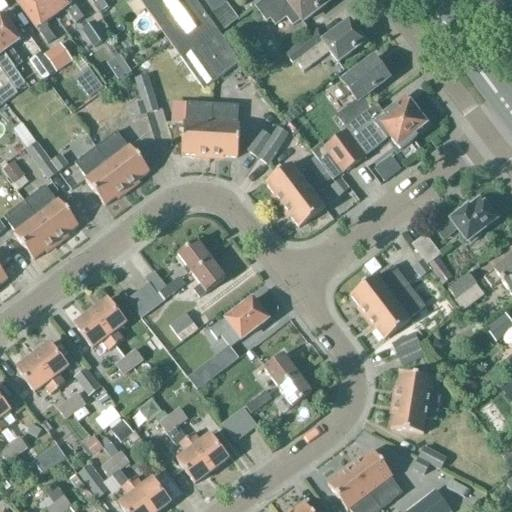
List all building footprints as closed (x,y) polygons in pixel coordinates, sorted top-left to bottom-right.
[(55,40),(44,25),(55,18),(41,0),(21,0),(17,3),(48,45),(55,40)] [(41,0),(55,18),(65,10),(76,25),(83,20),(68,0),(41,0)] [(138,0),(203,91),(240,64),(194,0),(138,0)] [(209,17),(229,2),(227,0),(205,0),(200,4),(209,17)] [(288,0),(287,2),(285,0),(267,0),(257,7),(267,21),(272,19),(277,25),(286,17),(293,26),(301,20),(303,23),(330,2),(328,0),(288,0)] [(221,34),(238,21),(226,5),(209,18),(221,34)] [(0,47),(16,69),(22,64),(11,49),(22,41),(3,15),(0,17),(0,47)] [(338,65),(365,45),(349,23),(325,41),(318,33),(286,57),(293,67),(296,64),(303,74),(330,54),(338,65)] [(106,41),(95,24),(83,32),(95,49),(106,41)] [(242,41),(231,27),(222,35),(232,48),(242,41)] [(60,46),(46,57),(51,64),(65,52),(60,46)] [(15,69),(16,69),(0,47),(0,69),(16,92),(26,85),(15,69)] [(57,72),(51,64),(46,57),(43,52),(29,62),(43,82),(57,72)] [(72,63),(65,52),(51,64),(57,72),(58,73),(72,63)] [(362,100),(389,80),(386,76),(389,74),(383,67),(380,68),(374,60),(342,84),(343,86),(337,89),(343,98),(349,93),(356,102),(335,117),(344,129),(346,128),(352,128),(367,116),(367,115),(372,112),(362,100)] [(125,66),(112,74),(118,83),(130,74),(125,66)] [(95,79),(83,88),(91,99),(103,90),(95,79)] [(146,116),(157,113),(146,79),(135,82),(141,103),(146,116)] [(413,136),(426,126),(423,122),(422,120),(419,115),(417,115),(405,99),(382,117),(383,119),(375,125),(367,116),(352,128),(346,128),(344,129),(345,131),(344,132),(345,133),(324,149),(322,146),(313,154),(334,182),(345,173),(345,174),(366,158),(365,157),(390,139),(400,152),(416,140),(413,136)] [(146,116),(141,103),(130,107),(134,120),(146,116)] [(182,157),(209,159),(212,107),(187,105),(186,124),(183,124),(182,157)] [(238,108),(212,107),(209,159),(237,160),(239,127),(237,127),(238,108)] [(12,133),(48,181),(57,173),(35,145),(21,126),(12,133)] [(277,130),(271,140),(257,160),(267,167),(287,137),(277,130)] [(271,140),(261,134),(247,153),(257,160),(271,140)] [(116,135),(96,150),(127,192),(150,175),(130,149),(128,150),(116,135)] [(105,209),(127,192),(96,150),(75,166),(87,181),(85,182),(105,209)] [(57,173),(67,166),(60,156),(50,164),(57,173)] [(265,186),(282,208),(316,182),(309,172),(301,179),(291,166),(265,186)] [(340,198),(350,190),(342,181),(333,188),(340,198)] [(324,191),(316,182),(282,208),(299,230),(325,211),(315,198),(324,191)] [(45,189),(25,204),(56,246),(78,229),(58,202),(57,204),(45,189)] [(487,210),(480,201),(438,233),(445,241),(458,231),(469,245),(481,236),(479,234),(496,222),(495,219),(496,216),(492,210),(487,210)] [(34,262),(56,246),(25,204),(4,220),(16,235),(14,236),(34,262)] [(438,255),(425,239),(415,247),(428,264),(438,255)] [(211,261),(196,242),(177,257),(192,276),(211,261)] [(491,290),(500,283),(511,298),(511,259),(494,273),(484,280),(491,290)] [(429,268),(422,260),(413,267),(420,277),(430,269),(429,268)] [(430,269),(442,288),(453,281),(442,265),(439,260),(429,268),(430,269)] [(225,280),(211,261),(192,276),(200,287),(193,292),(199,300),(225,280)] [(350,298),(367,321),(408,289),(393,269),(378,280),(376,278),(350,298)] [(465,312),(484,297),(468,276),(449,291),(465,312)] [(170,287),(175,294),(185,287),(180,279),(170,287)] [(138,294),(152,312),(162,304),(149,286),(138,294)] [(175,294),(170,287),(160,294),(165,302),(175,294)] [(424,310),(408,289),(367,321),(384,343),(410,323),(409,321),(424,310)] [(152,312),(138,294),(128,302),(141,320),(152,312)] [(107,302),(91,314),(116,347),(122,342),(115,332),(125,325),(107,302)] [(267,322),(252,302),(242,310),(241,309),(210,333),(217,341),(221,338),(230,349),(241,341),(241,342),(267,322)] [(91,314),(74,327),(92,350),(101,343),(108,353),(116,347),(91,314)] [(185,315),(169,327),(181,343),(197,331),(185,315)] [(511,329),(511,325),(505,316),(486,330),(495,342),(511,329)] [(397,357),(419,347),(414,337),(392,347),(397,357)] [(435,341),(426,349),(433,357),(439,353),(438,346),(435,341)] [(50,346),(33,358),(57,391),(65,385),(58,376),(67,369),(50,346)] [(419,347),(397,357),(402,368),(424,358),(419,347)] [(135,352),(125,359),(133,371),(143,363),(135,352)] [(297,375),(283,356),(264,371),(278,390),(297,375)] [(511,357),(502,366),(509,375),(511,372),(511,357)] [(44,387),(51,396),(57,391),(33,358),(16,371),(34,394),(44,387)] [(133,371),(125,359),(115,366),(124,378),(133,371)] [(74,379),(89,398),(99,389),(85,371),(74,379)] [(299,377),(297,375),(278,390),(269,397),(272,400),(270,401),(274,406),(285,398),(293,409),(312,394),(299,377)] [(399,376),(395,403),(438,410),(440,399),(429,397),(431,381),(399,376)] [(511,376),(497,388),(511,406),(511,404),(511,376)] [(468,384),(462,388),(464,396),(471,399),(476,394),(475,387),(468,384)] [(256,401),(261,408),(270,401),(272,400),(269,397),(266,393),(256,401)] [(104,395),(97,400),(101,406),(109,400),(104,395)] [(68,403),(76,413),(85,406),(77,396),(68,403)] [(0,400),(0,434),(7,429),(0,419),(9,412),(0,400)] [(256,401),(246,408),(251,416),(261,408),(256,401)] [(68,403),(58,411),(66,421),(76,413),(68,403)] [(436,422),(438,410),(395,403),(390,431),(423,436),(425,420),(436,422)] [(150,405),(139,412),(146,422),(157,414),(150,405)] [(169,418),(177,428),(187,421),(179,410),(169,418)] [(233,419),(246,436),(256,428),(243,411),(233,419)] [(169,418),(160,425),(168,435),(177,428),(169,418)] [(246,436),(233,419),(223,427),(236,444),(246,436)] [(32,427),(27,435),(37,440),(41,432),(32,427)] [(186,441),(211,474),(228,461),(210,437),(200,444),(194,435),(186,441)] [(9,447),(17,458),(27,450),(19,440),(9,447)] [(195,486),(211,474),(186,441),(179,446),(186,455),(176,462),(195,486)] [(499,451),(511,469),(511,444),(511,442),(499,451)] [(17,458),(9,447),(0,454),(0,455),(8,465),(17,458)] [(424,449),(419,460),(440,471),(445,461),(424,449)] [(372,453),(350,470),(381,511),(401,495),(390,480),(392,479),(372,453)] [(149,511),(160,511),(170,505),(152,481),(143,488),(135,479),(128,484),(119,471),(129,464),(122,454),(111,462),(149,511)] [(419,460),(414,468),(425,474),(429,466),(419,460)] [(149,511),(111,462),(101,469),(109,479),(112,477),(128,499),(119,506),(123,511),(149,511)] [(89,466),(77,476),(96,501),(108,491),(89,466)] [(349,511),(379,511),(381,511),(350,470),(327,487),(346,511),(348,511),(349,511)] [(75,477),(69,482),(85,504),(91,499),(75,477)] [(45,494),(54,505),(63,498),(55,487),(45,494)] [(450,511),(435,492),(408,511),(450,511)] [(54,505),(58,511),(66,511),(71,509),(63,498),(54,505)]
